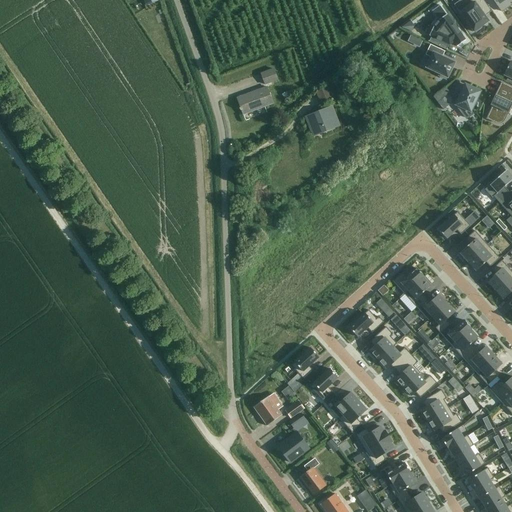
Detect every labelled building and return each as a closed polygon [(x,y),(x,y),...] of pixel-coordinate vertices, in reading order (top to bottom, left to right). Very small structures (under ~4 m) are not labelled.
[(482,0),(468,0),(472,4),(460,13),(474,32),(475,31),(476,32),(482,29),(481,27),(489,22),(483,14),(489,9),(482,0)] [(511,0),(491,0),(501,13),(511,4),(511,0)] [(466,41),(447,15),(438,21),(438,22),(434,27),(434,26),(429,36),(430,36),(431,37),(429,42),(428,41),(428,42),(447,51),(448,50),(447,50),(449,45),(454,42),(457,46),(456,47),(457,47),(466,41)] [(412,32),(414,26),(410,21),(401,28),(412,32)] [(431,58),(426,68),(438,74),(437,76),(445,80),(446,78),(447,78),(455,63),(442,57),(445,52),(430,45),(425,56),(431,58)] [(265,85),(277,81),(273,69),(261,74),(265,85)] [(460,96),(452,102),(455,106),(456,105),(466,119),(473,114),(473,115),(474,114),(471,111),(480,92),(465,85),(460,96)] [(243,115),(273,104),(267,88),(237,99),(243,115)] [(333,100),(328,88),(316,93),(321,105),(333,100)] [(446,88),(433,98),(438,103),(450,93),(446,88)] [(511,100),(511,88),(509,95),(500,90),(497,96),(495,96),(490,106),(492,106),(486,119),(487,120),(488,118),(496,122),(499,122),(501,122),(503,120),(506,113),(508,114),(511,104),(511,103),(511,100)] [(338,125),(331,108),(307,118),(313,135),(338,125)] [(490,185),(485,190),(492,199),(494,197),(499,203),(509,193),(505,188),(511,180),(511,177),(506,171),(490,185)] [(499,203),(511,217),(511,215),(511,192),(511,191),(509,193),(499,203)] [(457,212),(438,230),(446,239),(456,230),(461,235),(470,226),(457,212)] [(469,245),(460,254),(468,263),(487,245),(475,231),(465,240),(469,245)] [(487,245),(468,263),(476,272),(486,263),(490,267),(500,259),(487,245)] [(496,274),(487,283),(495,291),(511,275),(511,272),(502,261),(492,270),(496,274)] [(402,273),(393,282),(405,295),(423,278),(424,277),(416,269),(407,278),(402,273)] [(511,275),(495,291),(503,299),(511,291),(511,275)] [(423,278),(405,295),(399,300),(411,312),(416,308),(426,299),(422,294),(431,286),(429,285),(430,283),(425,278),(424,279),(423,278)] [(426,299),(416,308),(428,321),(432,318),(432,317),(447,304),(439,295),(430,304),(426,299)] [(447,304),(432,317),(432,318),(439,325),(435,328),(440,334),(449,325),(445,320),(454,312),(447,304)] [(385,314),(388,318),(394,313),(390,309),(385,314)] [(354,323),(349,328),(357,338),(367,329),(372,333),(384,322),(379,317),(376,319),(368,310),(360,319),(359,318),(353,322),(354,323)] [(403,323),(399,319),(394,324),(398,327),(403,323)] [(449,325),(440,334),(452,347),(470,330),(471,330),(472,329),(464,321),(454,330),(449,325)] [(386,327),(369,342),(374,348),(370,351),(378,360),(393,347),(397,344),(390,337),(393,335),(386,327)] [(470,330),(452,347),(463,360),(473,351),(469,346),(478,338),(471,330),(470,330)] [(426,349),(423,345),(418,349),(421,353),(426,349)] [(393,347),(378,360),(386,369),(390,365),(395,370),(411,355),(405,348),(399,354),(393,347)] [(473,351),(463,360),(475,373),(494,356),(486,347),(477,356),(473,351)] [(300,358),(291,366),(304,380),(313,371),(309,367),(319,358),(310,348),(305,353),(304,352),(299,357),(300,358)] [(411,355),(395,370),(399,375),(395,379),(403,388),(418,375),(420,373),(414,366),(418,363),(411,355)] [(494,356),(475,373),(487,386),(497,377),(492,372),(502,364),(494,356)] [(431,363),(434,367),(439,362),(435,359),(431,363)] [(329,369),(310,387),(323,401),(332,392),(328,388),(338,378),(329,369)] [(418,375),(403,388),(411,397),(415,393),(420,398),(437,383),(430,376),(424,381),(418,375)] [(453,377),(448,382),(451,386),(456,381),(453,377)] [(499,381),(489,390),(502,404),(511,394),(511,378),(503,386),(499,381)] [(299,385),(293,389),(296,395),(302,391),(299,385)] [(426,408),(421,411),(428,421),(449,408),(444,400),(447,399),(441,390),(422,402),(426,408)] [(336,397),(327,406),(339,419),(359,402),(351,393),(341,402),(336,397)] [(273,394),(269,397),(253,408),(254,408),(267,426),(266,426),(267,427),(282,416),(282,415),(281,415),(273,404),(278,401),(273,394)] [(511,394),(502,404),(511,414),(511,394)] [(285,411),(291,419),(304,409),(299,402),(285,411)] [(359,402),(339,419),(352,433),(361,424),(357,419),(367,410),(359,402)] [(476,406),(469,410),(472,414),(479,410),(476,406)] [(449,408),(428,421),(434,431),(439,428),(443,434),(462,423),(456,414),(453,416),(449,408)] [(289,422),(293,428),(305,420),(301,414),(289,422)] [(366,429),(355,435),(365,451),(388,437),(385,431),(384,432),(381,427),(370,434),(366,429)] [(458,429),(441,439),(448,449),(464,439),(463,438),(458,429)] [(278,447),(290,463),(309,449),(297,433),(278,447)] [(464,439),(448,449),(454,458),(469,448),(474,446),(467,436),(463,438),(464,439)] [(388,437),(365,451),(375,467),(386,460),(382,455),(394,448),(391,443),(392,443),(388,437)] [(469,448),(454,458),(459,467),(475,457),(475,456),(469,448)] [(325,454),(317,459),(322,465),(329,459),(325,454)] [(475,457),(459,467),(465,476),(485,464),(479,454),(475,456),(475,457)] [(300,478),(313,495),(325,486),(313,469),(319,465),(315,459),(304,467),(308,472),(300,478)] [(390,465),(379,472),(388,487),(389,487),(410,474),(411,473),(405,463),(393,470),(390,465)] [(488,468),(467,481),(473,490),(490,481),(494,478),(488,468)] [(410,474),(389,487),(398,501),(409,494),(406,489),(416,483),(410,474)] [(490,481),(473,490),(479,500),(480,500),(496,490),(495,489),(490,481)] [(496,490),(480,500),(485,508),(501,499),(505,497),(499,486),(495,489),(496,490)] [(409,494),(398,501),(404,511),(413,511),(429,503),(423,493),(412,500),(409,494)] [(347,511),(335,494),(320,505),(325,511),(347,511)] [(376,506),(369,496),(361,502),(368,511),(376,506)] [(501,499),(485,508),(487,511),(499,511),(507,508),(506,507),(501,499)] [(434,511),(429,503),(413,511),(434,511)]
